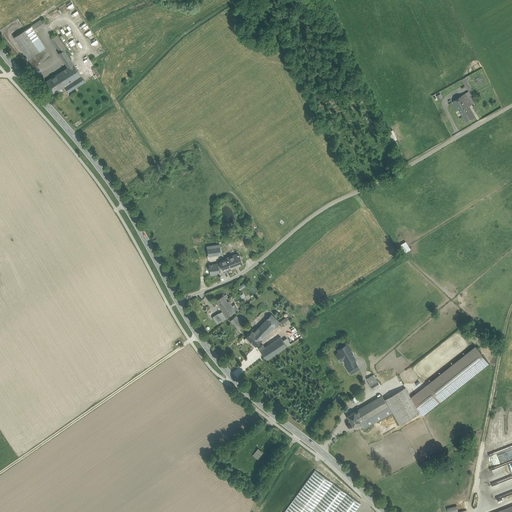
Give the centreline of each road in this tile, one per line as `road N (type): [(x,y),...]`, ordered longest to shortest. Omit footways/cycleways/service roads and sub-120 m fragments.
road 1 (unclassified): [(178,303),(233,279),(322,207),(511,106)]
road 2 (tertiary): [(178,303),(112,185),(0,47)]
road 3 (tertiary): [(385,511),(235,379),(178,303)]
road 4 (track): [(197,335),(0,475)]
road 5 (track): [(511,310),(472,511)]
